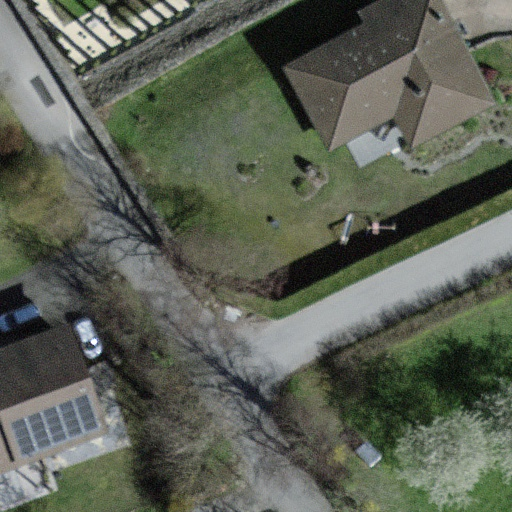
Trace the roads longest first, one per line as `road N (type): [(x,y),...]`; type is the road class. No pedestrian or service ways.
road 1 (residential): [(221,377),(0,44)]
road 2 (residential): [(221,377),(511,237)]
road 3 (residential): [(304,511),(221,377)]
